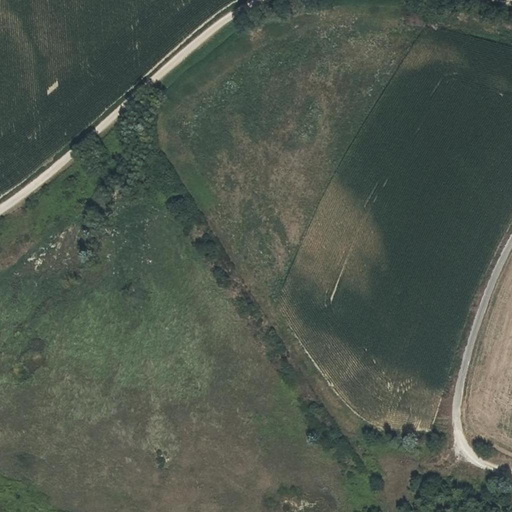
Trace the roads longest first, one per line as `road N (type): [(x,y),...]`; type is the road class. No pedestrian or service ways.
road 1 (track): [(0,212),(244,5),(267,0)]
road 2 (unclassified): [(455,407),(511,244)]
